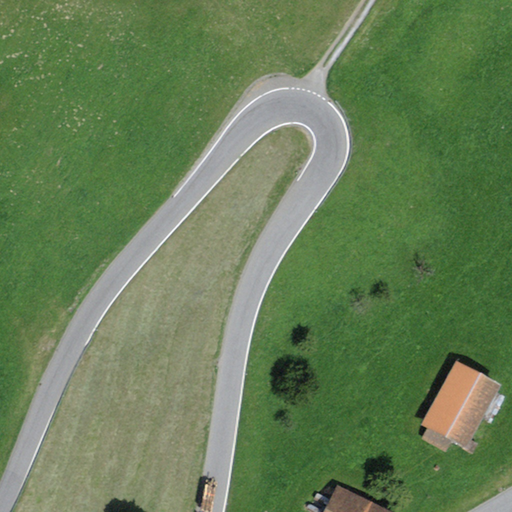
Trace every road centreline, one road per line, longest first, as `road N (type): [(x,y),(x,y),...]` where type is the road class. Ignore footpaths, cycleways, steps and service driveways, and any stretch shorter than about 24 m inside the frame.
road 1 (residential): [(0,504),(65,356),(110,285),(249,126),(274,109),(305,108),(331,127),(335,146),(329,169),(270,245),(239,322),(210,511)]
road 2 (track): [(305,108),(368,0)]
